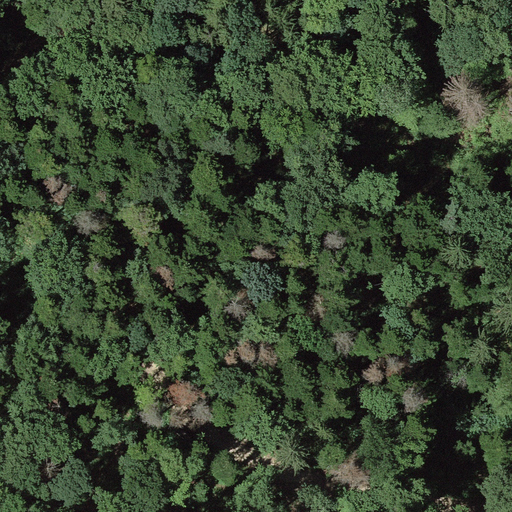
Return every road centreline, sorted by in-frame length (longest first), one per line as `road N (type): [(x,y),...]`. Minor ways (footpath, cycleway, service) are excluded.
road 1 (track): [(162,364),(138,317),(126,178),(135,74),(153,0)]
road 2 (track): [(491,511),(418,503),(269,462)]
road 3 (track): [(81,511),(162,364)]
road 4 (track): [(269,462),(209,425),(162,364)]
